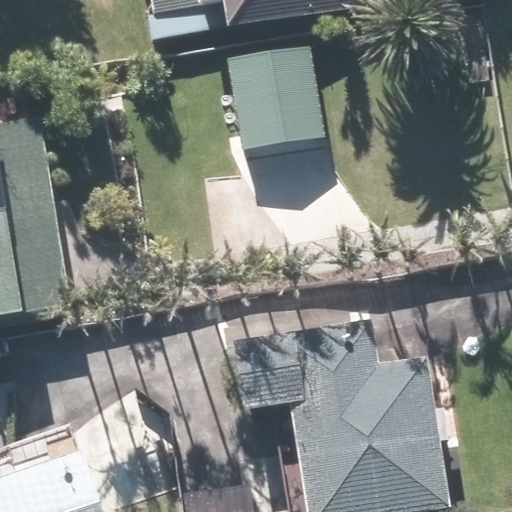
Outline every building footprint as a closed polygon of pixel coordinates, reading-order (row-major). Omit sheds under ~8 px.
[(164,0),(168,24),(218,17),(222,40),(360,19),(356,0),(164,0)] [(314,60),(226,70),(236,161),(325,150),(314,60)] [(45,134),(0,141),(0,330),(75,318),(45,134)] [(368,333),(224,355),(234,423),(284,415),(298,511),(445,511),(423,367),(374,374),(368,333)] [(0,511),(95,511),(75,450),(0,475),(0,511)]
